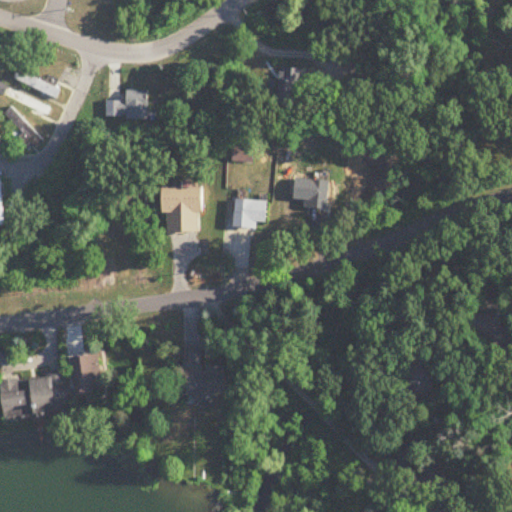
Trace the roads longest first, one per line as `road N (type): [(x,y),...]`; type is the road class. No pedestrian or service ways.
road 1 (residential): [(0,326),(253,287),(511,195)]
road 2 (residential): [(0,19),(96,50),(147,54),(248,0)]
road 3 (residential): [(0,168),(48,159),(96,50)]
